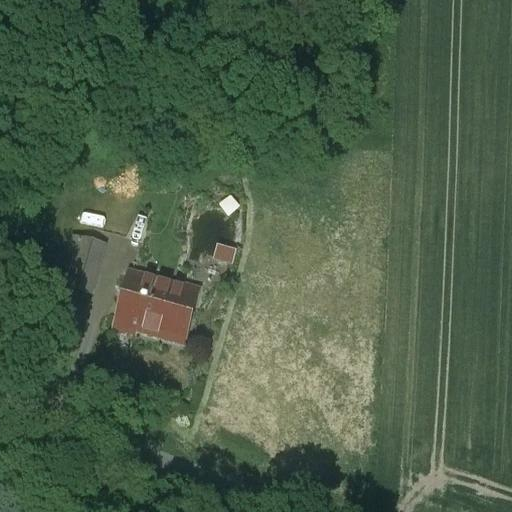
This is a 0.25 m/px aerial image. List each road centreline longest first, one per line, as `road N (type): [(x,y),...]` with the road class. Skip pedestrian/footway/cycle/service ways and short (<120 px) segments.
road 1 (unclassified): [(0,392),(290,511)]
road 2 (unknown): [(131,446),(155,322)]
